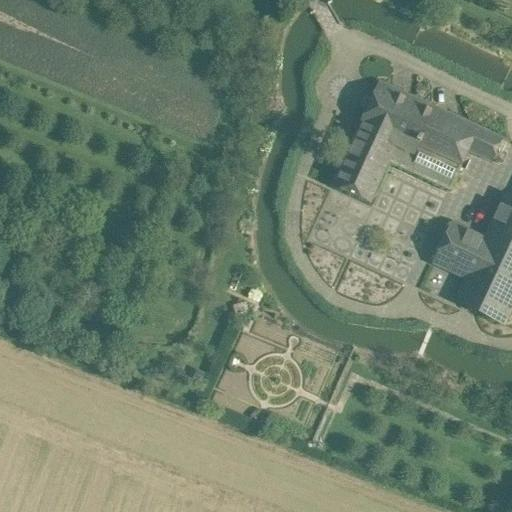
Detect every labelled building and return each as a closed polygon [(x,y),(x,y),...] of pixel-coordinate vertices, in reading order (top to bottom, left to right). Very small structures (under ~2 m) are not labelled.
[(478,128),(379,82),(332,186),(370,203),(388,163),(450,191),(467,152),(478,128)] [(502,139),(478,128),(467,152),(491,162),(502,139)] [(469,278),(458,302),(503,323),(511,304),(511,200),(506,198),(486,242),(469,278)] [(486,242),(450,225),(433,262),(469,278),(486,242)] [(245,303),(233,307),(237,318),(248,315),(245,303)]
